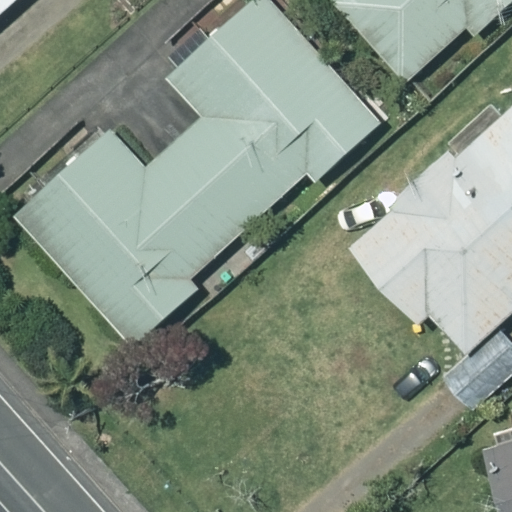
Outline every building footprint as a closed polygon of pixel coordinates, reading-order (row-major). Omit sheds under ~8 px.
[(240,0),(163,70),(198,110),(169,136),(242,219),(302,166),(309,174),(376,113),(274,0),(240,0)] [(333,0),(401,74),(463,18),(469,25),(497,0),(333,0)] [(441,140),(381,194),(386,200),(343,237),(411,314),(422,304),(459,344),(511,296),(511,90),(446,145),(441,140)] [(242,220),(168,137),(142,160),(106,119),(6,208),(125,342),(195,280),(185,270),(242,220)] [(511,343),(495,323),(439,370),(465,402),(511,362),(511,343)] [(511,511),(511,430),(477,441),(498,511),(511,511)]
